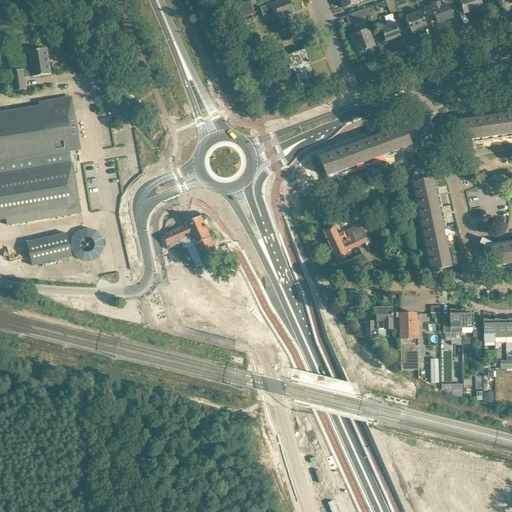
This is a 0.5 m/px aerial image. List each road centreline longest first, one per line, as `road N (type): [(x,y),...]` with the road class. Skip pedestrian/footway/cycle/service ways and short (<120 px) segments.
road 1 (track): [(345,511),(303,416),(0,344)]
road 2 (secondary): [(225,190),(376,511)]
road 3 (secondary): [(386,511),(260,223)]
road 4 (unclassified): [(143,200),(149,277),(139,291),(0,283)]
road 5 (residential): [(475,282),(447,156),(419,86)]
road 6 (residential): [(343,74),(511,13)]
road 7 (secondary): [(151,0),(206,141)]
road 8 (secondary): [(224,135),(159,0)]
